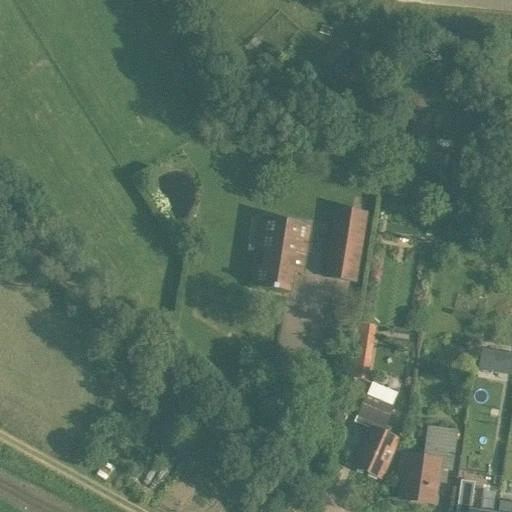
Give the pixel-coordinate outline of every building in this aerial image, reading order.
[(345,49),(327,68),(346,85),(363,65),(345,49)] [(334,208),(326,257),(359,262),(367,213),(366,213),(334,208)] [(299,271),(307,225),(265,218),(259,251),(266,252),(264,267),(257,266),(253,288),(286,293),(290,270),(299,271)] [(356,323),(347,386),(354,387),(355,379),(367,381),(375,326),(356,323)] [(491,369),(495,348),(481,346),(478,367),(491,369)] [(369,429),(353,467),(380,479),(396,440),(382,434),(396,400),(369,388),(354,422),(369,429)] [(402,485),(400,500),(433,504),(438,470),(451,472),(457,432),(428,428),(423,459),(402,456),(398,485),(402,485)] [(469,511),(475,483),(460,481),(455,511),(469,511)]
